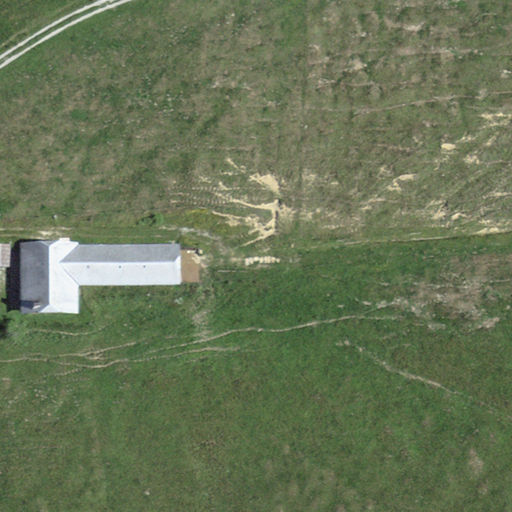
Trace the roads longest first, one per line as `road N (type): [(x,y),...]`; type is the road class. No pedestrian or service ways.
road 1 (track): [(511,240),(260,260),(195,241),(0,232)]
road 2 (track): [(0,62),(110,0)]
